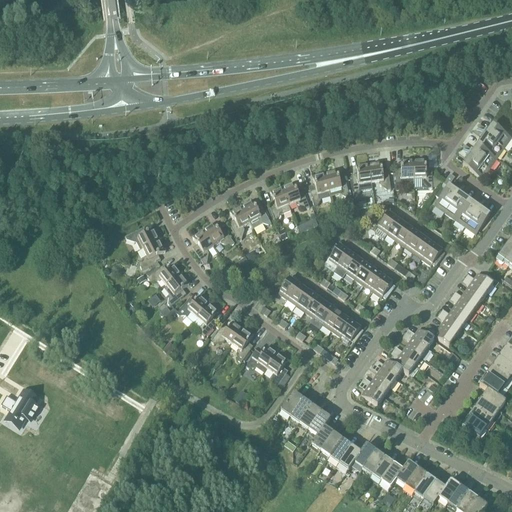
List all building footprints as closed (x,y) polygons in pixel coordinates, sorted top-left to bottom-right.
[(474,132),(472,135),(481,141),(477,147),(497,161),(511,140),(510,139),(506,136),(492,126),(488,132),(479,126),(477,128),(477,130),(483,134),(482,136),(476,132),(474,132)] [(460,153),(458,155),(467,162),(462,168),(482,182),(497,161),(477,147),(473,153),(464,146),(462,149),(463,151),(468,155),(467,156),(461,152),(460,153)] [(426,161),(413,162),(414,181),(414,185),(414,190),(428,189),(429,190),(432,190),(432,184),(432,181),(432,172),(426,173),(426,161)] [(401,173),(395,174),(396,190),(396,191),(399,191),(404,186),(414,185),(414,181),(413,162),(401,162),(401,173)] [(381,164),(368,166),(371,184),(379,183),(379,186),(388,193),(391,192),(388,174),(382,175),(381,164)] [(358,179),(352,180),(352,181),(354,191),(354,194),(354,197),(358,197),(364,189),(363,186),(371,184),(368,166),(356,167),(358,179)] [(336,172),(324,175),(329,193),(331,198),(340,196),(347,199),(350,198),(348,192),(345,183),(345,181),(344,179),(338,180),(336,172)] [(315,189),(309,191),(310,194),(312,199),(314,208),(317,207),(321,201),(331,198),(329,193),(324,175),(312,178),(315,189)] [(448,188),(434,208),(455,222),(469,203),(463,199),(469,190),(467,188),(465,188),(461,194),(459,193),(463,187),(463,185),(460,183),(456,190),(454,192),(448,188)] [(293,185),(281,189),(289,207),(296,204),(297,207),(306,211),(310,210),(307,204),(304,197),(303,193),(297,195),(293,185)] [(441,188),(435,197),(438,200),(445,191),(441,188)] [(274,205),(269,207),(270,209),(273,217),(274,219),(275,223),(278,222),(281,217),(291,213),(289,207),(281,189),(270,194),(274,205)] [(469,203),(455,222),(476,237),(489,218),(483,213),(490,204),(487,203),(485,203),(481,209),(480,207),(484,202),(483,200),(481,198),(475,207),(469,203)] [(252,203),(241,208),(250,225),(253,230),(262,225),(268,227),(271,226),(270,224),(267,219),(264,212),(261,207),(256,210),(252,203)] [(241,208),(230,214),(235,225),(230,227),(238,243),(241,242),(244,232),(243,229),(250,225),(241,208)] [(378,230),(376,233),(376,236),(383,241),(386,237),(398,221),(392,217),(389,215),(387,217),(384,215),(376,225),(379,228),(378,230)] [(398,221),(386,237),(395,243),(406,228),(398,221)] [(213,225),(202,232),(214,248),(220,243),(222,246),(232,248),(234,246),(224,231),(219,234),(213,225)] [(406,228),(395,243),(404,249),(415,234),(406,228)] [(141,231),(125,239),(127,242),(136,245),(140,252),(143,251),(160,242),(154,231),(144,236),(141,231)] [(202,232),(192,239),(199,249),(194,252),(203,266),(204,267),(207,265),(209,255),(207,252),(214,248),(202,232)] [(415,234),(404,249),(413,256),(424,240),(415,234)] [(511,239),(498,259),(504,263),(503,264),(511,270),(511,239)] [(424,240),(413,256),(422,262),(433,246),(424,240)] [(144,259),(140,269),(142,272),(158,264),(155,258),(165,253),(160,242),(143,251),(146,258),(144,259)] [(330,253),(321,265),(333,274),(348,254),(339,247),(338,248),(335,246),(330,253)] [(433,246),(422,262),(431,268),(433,266),(436,268),(445,255),(442,253),(433,246)] [(348,254),(333,274),(342,281),(346,276),(357,260),(348,254)] [(357,260),(346,276),(354,282),(366,266),(357,260)] [(149,278),(147,280),(149,282),(159,284),(162,282),(166,288),(181,276),(174,266),(165,274),(161,269),(160,270),(149,278)] [(366,266),(354,282),(363,288),(374,273),(366,266)] [(404,270),(400,275),(403,277),(405,279),(409,274),(404,270)] [(374,273),(363,288),(372,294),(383,279),(374,273)] [(468,276),(465,280),(487,296),(493,287),(496,289),(499,285),(485,275),(482,279),(477,276),(474,281),(468,276)] [(166,288),(164,290),(169,296),(168,306),(170,309),(184,298),(180,293),(189,286),(181,276),(166,288)] [(383,279),(372,294),(381,301),(383,299),(386,301),(395,288),(392,286),(392,285),(383,279)] [(279,295),(278,295),(287,302),(298,286),(289,280),(279,295)] [(465,280),(462,284),(468,289),(465,294),(480,305),(486,296),(487,296),(465,280)] [(298,286),(287,302),(296,308),(307,293),(298,286)] [(307,293),(296,308),(305,314),(316,299),(307,293)] [(455,294),(452,298),(474,314),(480,305),(465,294),(461,298),(455,294)] [(178,314),(176,316),(179,318),(185,317),(193,324),(209,306),(200,297),(192,306),(188,302),(178,314)] [(452,298),(449,302),(456,306),(452,311),(468,322),(474,314),(452,298)] [(316,299),(305,314),(314,321),(325,305),(316,299)] [(314,321),(311,325),(320,331),(323,327),(334,311),(325,305),(314,321)] [(209,306),(193,324),(201,331),(202,338),(204,340),(206,338),(212,331),(216,326),(211,322),(219,314),(209,306)] [(166,309),(160,314),(164,319),(170,315),(171,314),(166,309)] [(334,311),(323,327),(331,333),(343,318),(334,311)] [(442,311),(440,316),(462,331),(468,322),(452,311),(449,316),(442,311)] [(440,316),(437,320),(443,324),(440,329),(455,340),(462,331),(440,316)] [(343,318),(331,333),(340,340),(351,324),(343,318)] [(212,342),(211,344),(213,346),(223,344),(225,341),(232,346),(243,331),(233,323),(226,333),(221,329),(216,336),(212,342)] [(351,324),(340,340),(349,346),(351,343),(354,346),(363,333),(360,331),(360,330),(351,324)] [(430,329),(427,333),(449,349),(455,340),(440,329),(436,334),(430,329)] [(243,331),(232,346),(238,351),(236,353),(238,363),(241,365),(243,362),(249,353),(251,351),(246,347),(253,338),(243,331)] [(408,332),(405,336),(427,351),(434,343),(434,342),(418,331),(415,336),(408,332)] [(405,336),(403,340),(409,344),(405,349),(425,363),(432,354),(427,351),(405,336)] [(256,354),(246,369),(248,371),(255,369),(264,375),(267,371),(278,355),(268,348),(263,355),(258,352),(256,354)] [(396,349),(393,353),(415,369),(418,372),(419,372),(425,363),(405,349),(402,354),(396,349)] [(511,357),(505,352),(498,361),(511,370),(511,357)] [(393,353),(390,358),(396,362),(393,366),(402,373),(402,374),(408,378),(409,378),(412,380),(418,372),(415,369),(393,353)] [(278,355),(267,371),(273,376),(271,378),(273,388),(276,390),(277,388),(280,384),(286,376),(281,372),(288,363),(278,355)] [(448,358),(444,364),(451,369),(452,369),(456,363),(448,358)] [(511,370),(498,361),(492,370),(509,382),(511,384),(511,383),(511,370)] [(377,362),(374,366),(396,382),(402,374),(402,373),(393,366),(387,362),(383,367),(377,362)] [(374,366),(371,371),(377,375),(374,380),(390,391),(396,382),(374,366)] [(492,370),(485,379),(503,391),(509,382),(492,370)] [(485,379),(479,388),(487,393),(496,400),(503,391),(485,379)] [(364,380),(361,384),(383,400),(390,391),(374,380),(371,385),(364,380)] [(361,384),(359,388),(365,393),(361,398),(377,409),(383,400),(361,384)] [(37,402),(24,393),(17,404),(7,398),(1,407),(11,414),(8,418),(22,426),(26,420),(31,423),(39,411),(33,408),(37,402)] [(487,393),(480,403),(498,415),(505,406),(499,402),(496,400),(487,393)] [(281,413),(279,416),(281,413),(290,420),(302,402),(293,396),(280,413),(281,413)] [(302,402),(290,420),(299,426),(312,409),(302,402)] [(480,403),(474,412),(491,424),(494,426),(494,427),(501,418),(500,417),(498,415),(480,403)] [(312,409),(299,426),(308,433),(320,415),(312,409)] [(474,412),(468,421),(485,433),(491,424),(474,412)] [(320,415),(308,433),(317,439),(318,440),(324,430),(330,422),(320,415)] [(468,421),(461,430),(472,437),(479,442),(485,433),(468,421)] [(317,439),(311,447),(321,454),(334,437),(324,430),(318,440),(317,439)] [(321,454),(318,459),(327,466),(327,465),(343,443),(334,437),(321,454)] [(343,443),(327,465),(336,471),(337,470),(352,450),(343,443)] [(361,456),(354,465),(363,472),(375,454),(365,447),(360,455),(361,456)] [(352,450),(337,470),(345,476),(347,473),(348,474),(354,465),(361,456),(360,455),(352,450)] [(363,472),(361,474),(370,480),(384,461),(375,454),(363,472)] [(384,461),(370,480),(379,487),(393,467),(384,461)] [(403,474),(396,483),(405,489),(417,472),(408,465),(402,473),(403,474)] [(393,467),(379,487),(389,494),(390,491),(395,485),(396,483),(403,474),(402,473),(393,467)] [(417,472),(405,489),(414,496),(427,479),(417,472)] [(427,479),(414,496),(423,502),(436,485),(427,479)] [(445,491),(438,501),(447,507),(460,490),(450,483),(444,491),(445,491)] [(436,485),(423,502),(432,509),(437,503),(438,501),(445,491),(444,491),(436,485)] [(460,490),(447,507),(453,511),(457,511),(469,496),(460,490)] [(469,496),(457,511),(471,511),(478,503),(469,496)] [(478,503),(471,511),(485,511),(487,509),(478,503)]
